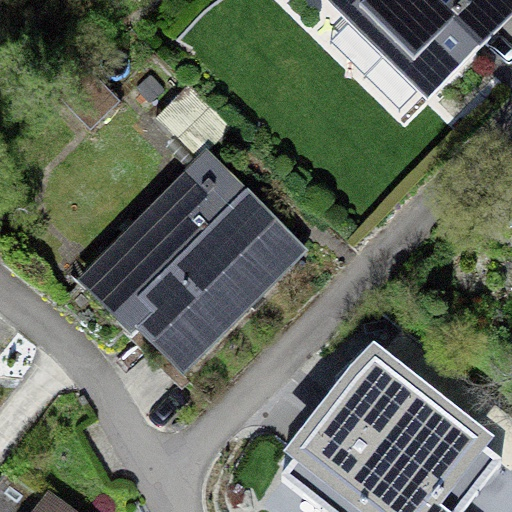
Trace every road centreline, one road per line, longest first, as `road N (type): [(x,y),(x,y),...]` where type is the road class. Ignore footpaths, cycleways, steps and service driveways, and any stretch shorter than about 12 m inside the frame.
road 1 (residential): [(175,485),(511,122)]
road 2 (residential): [(175,485),(108,387),(0,291)]
